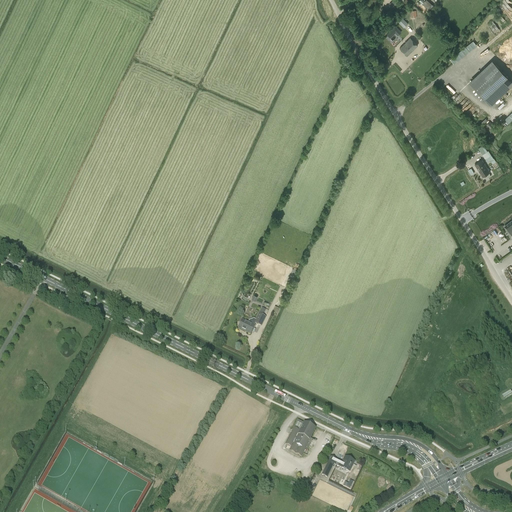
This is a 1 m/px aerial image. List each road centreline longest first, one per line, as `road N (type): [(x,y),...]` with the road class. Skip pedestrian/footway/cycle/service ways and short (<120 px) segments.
road 1 (primary): [(443,478),(419,446),(347,429),(0,257)]
road 2 (unclassified): [(330,0),(473,238)]
